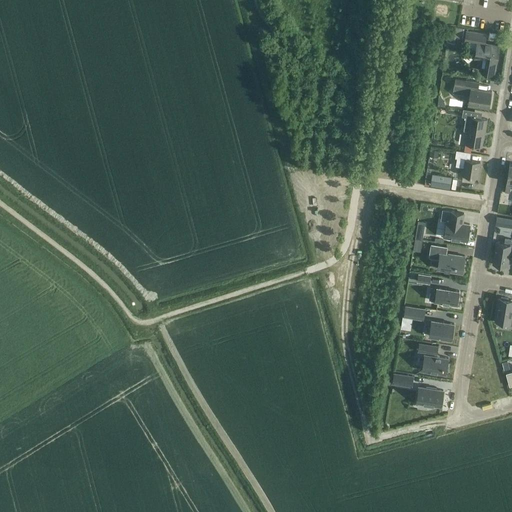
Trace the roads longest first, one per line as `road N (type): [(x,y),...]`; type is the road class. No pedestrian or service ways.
road 1 (residential): [(511,405),(476,415),(459,407),(478,280)]
road 2 (residential): [(478,280),(501,138)]
